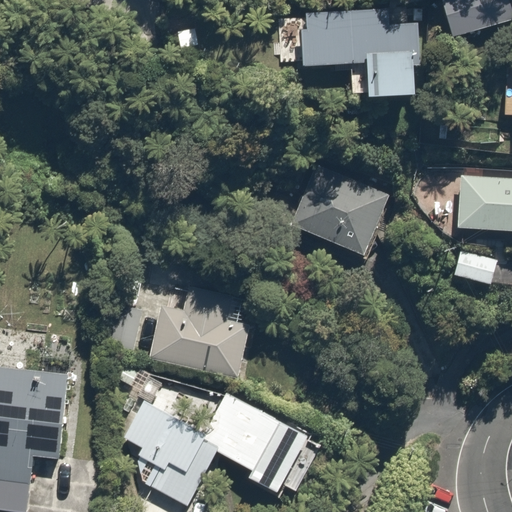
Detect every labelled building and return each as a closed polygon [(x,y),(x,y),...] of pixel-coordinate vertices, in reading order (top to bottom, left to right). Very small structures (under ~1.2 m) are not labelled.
[(505,0),(456,0),(436,5),(443,33),(509,16),(505,0)] [(380,8),(303,9),(304,28),(295,28),(296,61),(354,60),(354,90),(406,89),(404,22),(381,22),(380,8)] [(169,25),(170,47),(207,46),(207,24),(169,25)] [(434,117),(434,148),(495,149),(495,117),(434,117)] [(308,157),(280,220),(350,252),(379,189),(308,157)] [(511,174),(454,171),(450,224),(511,228),(511,174)] [(499,243),(454,237),(449,278),(494,284),(499,243)] [(161,306),(149,351),(230,373),(243,323),(216,316),(222,293),(184,283),(176,310),(161,306)] [(0,508),(22,510),(24,455),(54,456),(58,366),(0,363),(0,508)] [(302,433),(216,389),(190,441),(241,467),(238,473),(272,491),(302,433)]
